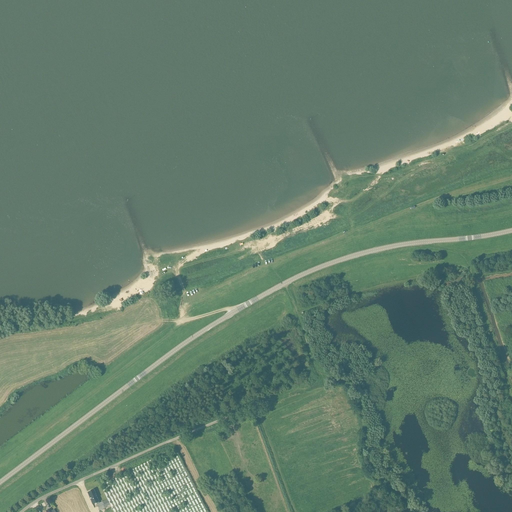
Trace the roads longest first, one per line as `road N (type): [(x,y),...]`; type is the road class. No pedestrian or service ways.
road 1 (tertiary): [(0,482),(169,353),(286,280),(398,245),(511,230)]
road 2 (unclassified): [(19,511),(263,398)]
road 3 (track): [(298,316),(378,283),(469,269)]
road 4 (track): [(311,370),(337,377),(360,406),(366,448),(391,491)]
